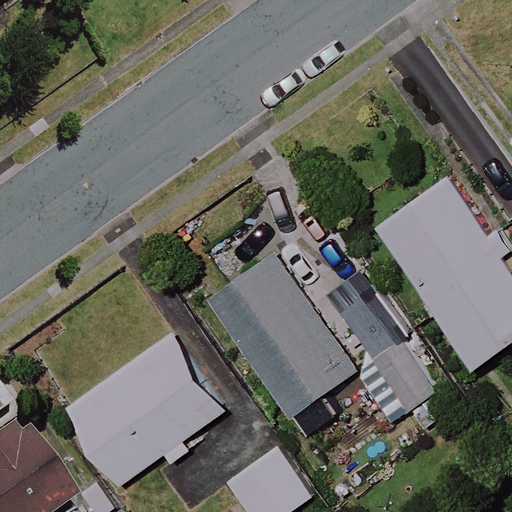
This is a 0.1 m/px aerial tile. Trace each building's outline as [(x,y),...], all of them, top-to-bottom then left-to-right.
[(511,236),(506,228),(497,235),(452,175),(380,228),(483,368),(511,346),(511,255),(510,252),(511,250),(511,236)] [(323,316),(275,246),(209,291),(295,415),(372,362),(407,413),(444,388),(404,331),(399,334),(366,286),(323,316)] [(232,408),(176,332),(70,408),(126,485),(232,408)] [(0,511),(53,511),(71,499),(15,423),(0,433),(0,511)] [(293,511),(319,495),(283,444),(231,480),(253,511),(293,511)]
